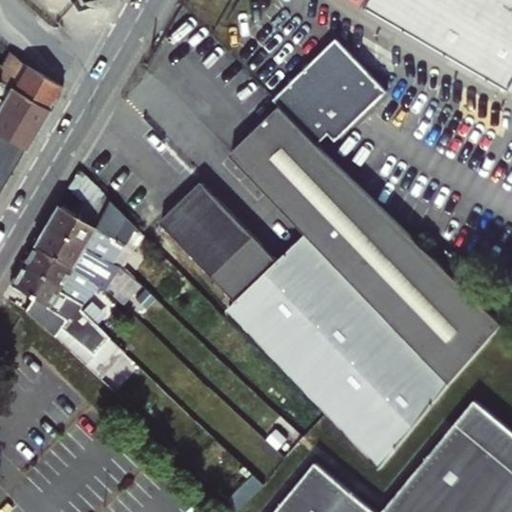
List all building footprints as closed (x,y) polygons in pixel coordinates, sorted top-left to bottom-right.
[(511,0),(370,0),(368,5),(511,89),(511,0)] [(280,104),(315,140),(327,128),(335,137),(385,86),(333,35),(272,97),(280,104)] [(0,61),(0,79),(49,109),(64,85),(31,68),(8,51),(1,62),(0,61)] [(0,193),(49,109),(0,79),(0,193)] [(287,210),(336,161),(315,140),(280,104),(231,152),(287,210)] [(308,231),(355,280),(408,230),(380,203),(336,161),(287,210),(308,231)] [(355,280),(308,231),(279,259),(202,180),(159,221),(238,301),(229,309),(325,409),(379,466),(454,381),(355,280)] [(57,202),(45,224),(101,256),(111,261),(133,223),(108,198),(94,223),(57,202)] [(122,265),(142,232),(133,223),(111,261),(122,265)] [(45,224),(33,243),(90,277),(101,287),(122,265),(111,261),(101,256),(45,224)] [(408,230),(355,280),(454,381),(504,324),(408,230)] [(33,243),(23,261),(60,284),(59,286),(83,301),(81,306),(86,312),(105,291),(101,287),(90,277),(33,243)] [(79,309),(81,306),(83,301),(59,286),(60,284),(23,261),(10,283),(29,295),(24,304),(55,322),(60,314),(67,318),(74,307),(79,309)] [(296,386),(277,410),(301,432),(319,409),(296,386)] [(511,511),(511,413),(484,391),(389,505),(326,453),(318,462),(276,511),(511,511)]
